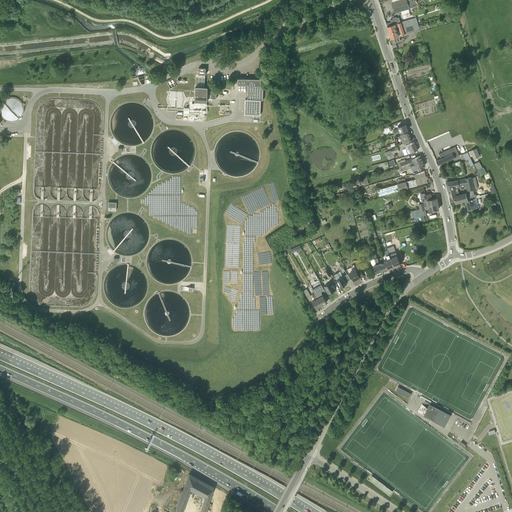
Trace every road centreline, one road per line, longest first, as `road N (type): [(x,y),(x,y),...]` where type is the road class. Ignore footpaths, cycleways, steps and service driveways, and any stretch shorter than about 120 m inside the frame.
road 1 (motorway): [(306,511),(160,429),(0,356)]
road 2 (motorway): [(0,369),(115,421),(279,511)]
road 3 (tertiary): [(452,255),(437,176),(369,0)]
road 4 (tertiary): [(308,455),(384,317),(423,275)]
